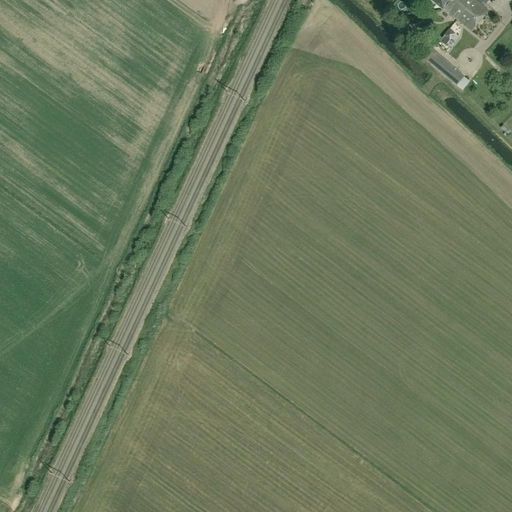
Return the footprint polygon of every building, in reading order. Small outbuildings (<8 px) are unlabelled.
[(456,20),(473,0),(431,0),(442,9),(443,8),(456,20)] [(488,11),(475,0),(473,0),(456,20),(470,32),(488,11)] [(440,41),(445,45),(455,34),(450,29),(440,41)] [(416,37),(413,31),(404,35),(408,42),(416,37)] [(463,76),(424,43),(416,52),(455,85),(463,76)] [(465,88),(473,79),(467,74),(459,83),(465,88)]
